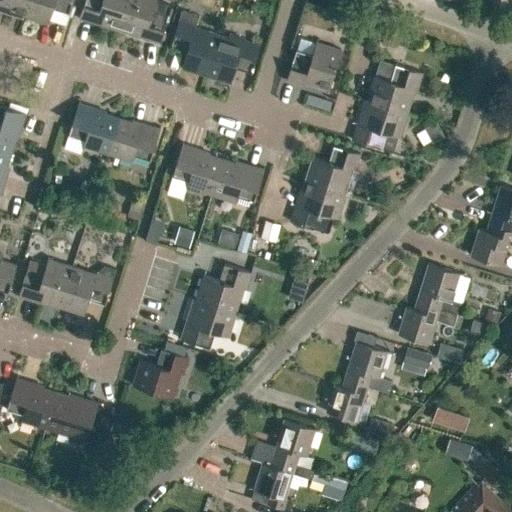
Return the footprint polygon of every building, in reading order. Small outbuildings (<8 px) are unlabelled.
[(21,15),(22,16),(27,0),(0,0),(0,11),(21,18),(21,15)] [(27,0),(22,16),(47,24),(52,7),(68,12),(72,0),(27,0)] [(83,0),(78,17),(118,31),(128,0),(83,0)] [(128,0),(118,31),(159,44),(171,7),(155,1),(155,0),(128,0)] [(180,67),(205,75),(218,34),(178,20),(169,46),(185,51),(180,67)] [(205,75),(229,83),(234,67),(250,72),(259,45),(242,39),(242,41),(218,34),(205,75)] [(285,79),(327,92),(340,49),(314,41),(310,56),(294,51),(285,79)] [(374,74),(366,99),(407,112),(414,89),(416,90),(421,73),(395,64),(390,79),(374,74)] [(350,139),(379,148),(385,132),(399,136),(407,112),(366,99),(364,98),(350,139)] [(82,145),(106,153),(117,117),(104,113),(105,111),(77,102),(67,133),(84,138),(82,145)] [(0,149),(10,153),(14,140),(16,141),(25,112),(0,104),(0,149)] [(106,153),(131,161),(133,154),(150,159),(159,128),(131,119),(130,121),(117,117),(106,153)] [(185,187),(211,195),(222,158),(208,154),(209,152),(181,143),(171,174),(187,179),(185,187)] [(304,181),(345,193),(352,170),(354,170),(360,153),(332,145),(327,160),(312,156),(304,181)] [(0,192),(8,167),(6,166),(10,153),(0,149),(0,192)] [(211,195),(235,202),(237,195),(254,200),(263,169),(235,160),(234,162),(222,158),(211,195)] [(289,221),(326,232),(331,216),(337,218),(345,193),(304,181),(302,187),(300,187),(289,221)] [(500,226),(511,230),(511,188),(500,185),(486,230),(497,234),(500,226)] [(131,204),(128,215),(136,217),(139,206),(131,204)] [(260,236),(275,241),(279,224),(264,220),(260,236)] [(179,226),(174,241),(187,245),(191,230),(179,226)] [(497,234),(486,230),(478,228),(470,255),(500,265),(508,239),(511,239),(511,230),(500,226),(497,234)] [(146,230),(143,239),(154,242),(157,233),(146,230)] [(223,232),(219,243),(244,251),(247,239),(223,232)] [(59,306),(71,266),(47,258),(42,272),(26,267),(17,296),(58,309),(59,306)] [(0,290),(6,293),(15,265),(0,259),(0,290)] [(192,298),(192,299),(235,312),(243,288),(246,289),(251,272),(223,263),(218,279),(202,274),(194,299),(192,298)] [(427,263),(413,308),(425,312),(427,304),(456,313),(459,302),(450,299),(458,272),(427,263)] [(59,306),(83,314),(88,299),(104,304),(113,277),(112,277),(115,268),(104,264),(95,271),(95,273),(71,266),(59,306)] [(179,339),(208,348),(213,332),(228,337),(235,312),(192,299),(179,339)] [(398,333),(428,343),(435,320),(452,325),(456,313),(427,304),(425,312),(413,308),(406,306),(398,333)] [(499,312),(487,308),(483,320),(496,324),(499,312)] [(355,382),(367,386),(367,385),(384,390),(387,379),(378,376),(386,350),(356,341),(342,386),(353,390),(355,382)] [(439,341),(435,355),(458,362),(462,348),(439,341)] [(406,345),(402,359),(427,366),(431,352),(406,345)] [(160,348),(155,364),(139,359),(131,384),(172,397),(179,373),(182,374),(188,356),(160,348)] [(20,420),(45,428),(56,392),(43,388),(44,386),(15,377),(6,407),(22,412),(20,420)] [(325,411),(355,421),(363,397),(367,386),(355,382),(353,390),(342,386),(334,384),(325,411)] [(45,428),(69,435),(72,428),(88,433),(97,402),(69,394),(69,396),(56,392),(45,428)] [(388,420),(369,415),(364,434),(383,439),(388,420)] [(283,460),(295,464),(298,453),(305,456),(314,429),(283,418),(268,464),(281,468),(283,460)] [(360,440),(351,462),(366,467),(375,445),(360,440)] [(472,465),(490,483),(500,471),(482,454),(472,465)] [(292,473),(311,479),(314,470),(295,464),(283,460),(281,468),(268,464),(262,462),(253,489),(269,494),(266,503),(287,510),(291,500),(283,498),(292,473)] [(500,499),(481,481),(475,487),(473,485),(447,511),(511,511),(511,506),(502,497),(500,499)]
